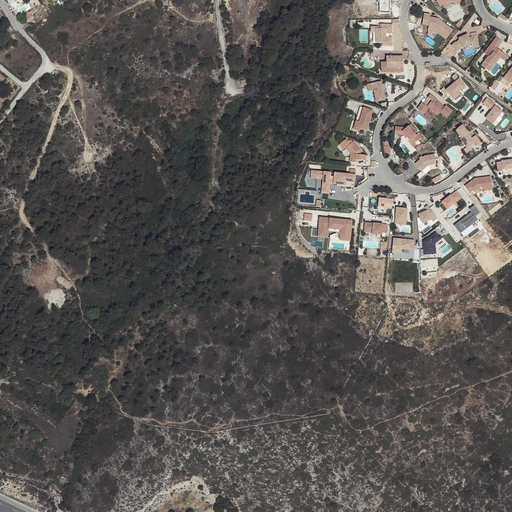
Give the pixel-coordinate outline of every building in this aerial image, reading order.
[(460,7),(451,12),(455,19),(464,13),(460,7)] [(429,17),(423,15),(421,26),(427,27),(427,29),(433,30),(437,33),(445,40),(452,31),(437,21),(429,19),(429,17)] [(390,47),(390,38),(386,38),(386,34),(390,34),(390,26),(378,26),(378,28),(369,28),(369,34),(374,34),(374,44),(380,44),(380,47),(390,47)] [(446,41),(445,40),(437,33),(433,30),(427,29),(426,32),(431,33),(436,36),(444,44),(446,41)] [(466,38),(461,40),(461,39),(457,40),(458,41),(455,45),(454,44),(450,47),(456,53),(461,49),(470,45),(470,43),(476,42),(476,37),(470,38),(470,39),(467,40),(467,38),(466,38)] [(502,55),(495,50),(501,43),(495,39),(483,55),(487,58),(480,67),(486,72),(497,58),(499,59),(502,55)] [(402,69),(402,57),(385,58),(385,63),(385,69),(402,69)] [(499,59),(497,58),(486,72),(488,73),(499,59)] [(385,69),(385,63),(380,63),(380,73),(402,73),(402,69),(385,69)] [(455,74),(452,77),(456,82),(446,90),(444,87),(441,89),(445,94),(447,92),(452,97),(465,86),(455,74)] [(367,85),(368,92),(374,90),(377,102),(386,100),(384,89),(382,84),(382,82),(367,85)] [(498,87),(494,84),(490,90),(493,93),(498,87)] [(436,104),(436,103),(428,97),(426,100),(430,103),(426,109),(421,105),(416,111),(422,116),(427,110),(437,117),(439,115),(446,120),(451,113),(444,108),(443,109),(436,104)] [(495,107),(486,100),(480,107),(489,114),(484,120),(491,125),(501,113),(494,108),(495,107)] [(371,112),(359,108),(354,122),(355,123),(352,130),(358,132),(359,130),(365,132),(371,112)] [(462,125),(454,131),(460,138),(460,139),(466,147),(467,149),(470,146),(474,143),(476,146),(481,141),(476,135),(472,138),(462,125)] [(402,129),(394,129),(393,137),(401,137),(402,137),(403,136),(409,142),(410,141),(413,145),(419,140),(416,136),(414,137),(407,128),(403,131),(402,129)] [(403,136),(402,137),(413,150),(416,148),(413,145),(410,141),(409,142),(403,136)] [(344,141),(338,147),(342,152),(344,150),(350,155),(349,164),(357,164),(357,162),(364,162),(365,157),(359,156),(357,156),(357,152),(359,151),(352,143),(351,144),(350,143),(347,142),(346,143),(344,141)] [(415,166),(421,173),(428,167),(436,165),(434,156),(424,158),(415,166)] [(511,161),(503,162),(503,165),(498,165),(499,173),(504,172),(504,170),(511,168),(511,161)] [(331,175),(312,173),(311,180),(324,181),(323,195),(330,196),(330,186),(330,183),(334,183),(334,186),(346,187),(346,189),(355,190),(356,177),(335,175),(335,179),(331,178),(331,175)] [(442,175),(434,179),(437,184),(445,180),(442,175)] [(468,185),(465,187),(470,194),(473,191),(473,192),(478,188),(477,187),(482,186),(483,190),(492,188),(491,178),(474,180),(468,185)] [(478,188),(473,192),(476,195),(479,192),(492,190),(492,188),(483,190),(482,186),(477,187),(478,188)] [(456,192),(441,204),(446,211),(461,199),(456,192)] [(393,201),(379,199),(378,208),(392,210),(393,201)] [(446,211),(441,204),(438,206),(443,213),(446,211)] [(473,206),(468,209),(471,212),(453,226),(459,234),(477,220),(474,217),(479,213),(473,206)] [(437,219),(427,207),(424,209),(427,212),(421,213),(421,222),(433,221),(434,222),(437,219)] [(407,210),(396,209),(394,225),(405,226),(407,210)] [(314,222),(315,214),(307,213),(306,220),(314,222)] [(353,223),(337,221),(337,224),(333,224),(333,221),(320,220),(319,239),(328,240),(329,238),(329,233),(339,234),(341,234),(343,235),(343,241),(351,242),(353,223)] [(373,225),(365,224),(364,234),(372,235),(372,236),(382,237),(383,235),(387,235),(387,226),(379,226),(373,225)] [(426,237),(428,240),(435,234),(437,233),(435,230),(426,237)] [(343,235),(341,234),(340,245),(351,246),(351,243),(351,242),(343,241),(343,235)] [(424,249),(420,250),(421,257),(425,257),(425,255),(435,254),(434,245),(440,241),(435,234),(428,240),(423,243),(424,249)] [(412,241),(393,240),(392,253),(396,254),(397,250),(413,251),(413,246),(412,245),(412,241)]
